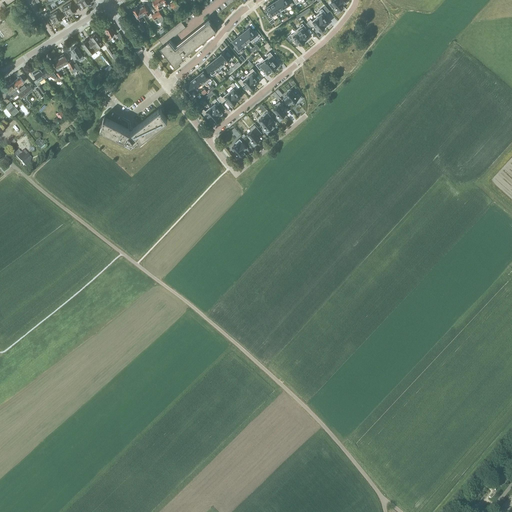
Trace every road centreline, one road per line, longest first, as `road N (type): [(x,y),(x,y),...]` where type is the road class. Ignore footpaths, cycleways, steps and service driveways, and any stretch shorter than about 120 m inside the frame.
road 1 (unclassified): [(380,496),(271,375),(0,152)]
road 2 (residential): [(206,137),(323,42),(356,0)]
road 3 (track): [(306,116),(388,21),(380,0)]
road 4 (residential): [(0,79),(105,7)]
road 5 (track): [(388,0),(442,17),(511,20)]
road 6 (residential): [(259,0),(167,85)]
